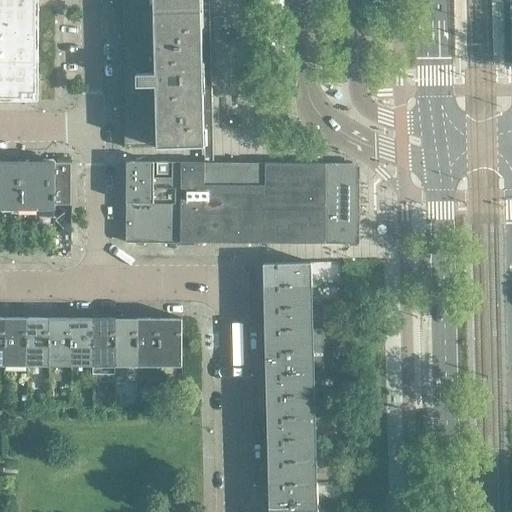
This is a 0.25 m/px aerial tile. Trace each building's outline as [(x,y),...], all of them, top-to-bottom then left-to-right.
[(0,0),(0,100),(38,101),(38,0),(0,0)] [(202,10),(201,0),(121,0),(121,12),(202,10)] [(282,0),(256,0),(257,11),(283,11),(282,0)] [(205,145),(202,10),(121,12),(125,147),(205,145)] [(258,31),(258,60),(284,60),(283,30),(258,31)] [(0,208),(19,209),(19,161),(0,160),(0,208)] [(71,204),(71,164),(55,164),(55,161),(19,161),(19,209),(55,209),(55,203),(71,204)] [(180,242),(181,162),(169,162),(169,174),(157,174),(157,162),(127,161),(126,242),(180,242)] [(157,174),(169,174),(169,162),(157,162),(157,174)] [(359,244),(359,164),(265,163),(214,163),(205,163),(181,162),(180,242),(359,244)] [(307,285),(307,262),(268,263),(268,273),(264,273),(264,286),(269,286),(307,285)] [(312,285),(307,285),(269,286),(269,295),(264,295),(264,308),(269,308),(308,307),(312,307),(312,285)] [(309,329),(308,307),(269,308),(270,317),(265,317),(265,330),(270,330),(309,329)] [(27,360),(27,321),(27,317),(5,317),(5,321),(5,360),(27,360)] [(49,360),(49,322),(49,317),(27,317),(27,321),(27,360),(49,360)] [(71,360),(71,322),(71,317),(49,317),(49,322),(49,360),(71,360)] [(93,361),(93,322),(93,317),(71,317),(71,322),(71,360),(93,361)] [(115,361),(115,322),(115,317),(93,317),(93,322),(93,361),(115,361)] [(137,361),(137,322),(137,317),(115,317),(115,322),(115,361),(137,361)] [(159,361),(159,322),(159,317),(137,317),(137,322),(137,361),(159,361)] [(182,361),(182,322),(182,317),(159,317),(159,322),(159,361),(182,361)] [(309,351),(309,329),(270,330),(270,339),(265,339),(266,352),(309,351)] [(313,351),(309,351),(270,352),(271,361),(266,361),(266,374),(271,374),(310,373),(309,367),(314,367),(324,367),(324,351),(313,351)] [(310,395),(310,373),(271,374),(271,383),(266,383),(267,396),(271,396),(310,395)] [(311,417),(310,395),(271,396),(272,405),(267,405),(267,418),(272,418),(311,417)] [(311,439),(311,417),(272,418),(272,427),(267,427),(268,440),(273,440),(311,439)] [(312,461),(311,439),(273,440),(273,449),(268,449),(268,462),(273,462),(312,461)] [(312,483),(312,461),(273,462),(273,471),(269,471),(269,484),(274,484),(312,483)] [(313,505),(312,483),(274,484),(274,493),(269,493),(269,506),(274,506),(313,505)]
